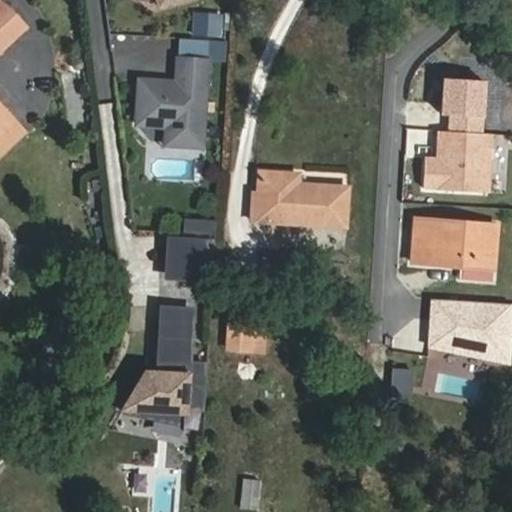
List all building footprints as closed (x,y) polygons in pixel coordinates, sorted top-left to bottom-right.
[(0,0),(0,55),(30,29),(3,0),(0,0)] [(156,0),(158,8),(187,0),(156,0)] [(221,20),(196,19),(195,39),(220,40),(221,20)] [(207,45),(178,43),(177,63),(206,65),(207,45)] [(206,65),(177,63),(175,92),(169,91),(164,86),(139,85),(137,117),(154,118),(166,131),(165,149),(202,151),(206,65)] [(8,117),(0,124),(0,154),(23,133),(8,117)] [(252,201),(251,228),(346,231),(346,193),(303,192),(304,193),(304,196),(301,198),(298,197),(297,180),(259,178),(257,202),(252,201)] [(461,225),(412,222),(410,266),(458,268),(491,270),(494,233),(461,232),(461,225)] [(169,224),(167,260),(208,263),(210,227),(169,224)] [(494,227),(461,225),(461,232),(494,233),(494,227)] [(458,268),(458,282),(490,284),(491,270),(458,268)] [(187,298),(160,296),(157,351),(152,361),(141,360),(137,366),(135,400),(181,402),(182,391),(201,393),(203,349),(184,348),(187,298)] [(246,324),(222,323),(222,355),(246,356),(246,324)] [(137,366),(118,399),(135,400),(137,366)] [(183,408),(181,430),(197,432),(199,410),(183,408)] [(257,510),(259,479),(239,477),(237,508),(257,510)]
